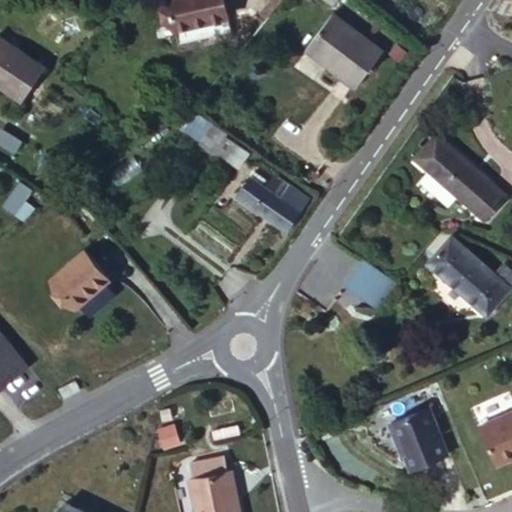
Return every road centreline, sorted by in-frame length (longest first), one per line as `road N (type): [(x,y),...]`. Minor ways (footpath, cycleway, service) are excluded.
road 1 (residential): [(243,346),(471,0)]
road 2 (residential): [(0,462),(161,374),(243,346)]
road 3 (residential): [(286,454),(340,495),(412,511)]
